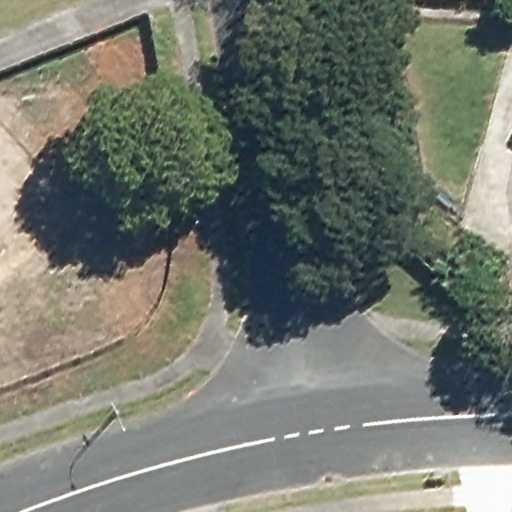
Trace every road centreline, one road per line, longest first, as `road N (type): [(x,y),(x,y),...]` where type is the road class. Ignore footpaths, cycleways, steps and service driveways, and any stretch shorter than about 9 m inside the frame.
road 1 (residential): [(250,0),(311,421)]
road 2 (residential): [(311,421),(28,511)]
road 3 (residential): [(511,414),(311,421)]
